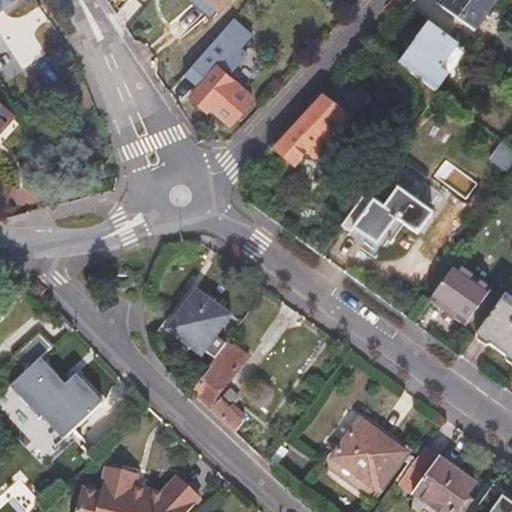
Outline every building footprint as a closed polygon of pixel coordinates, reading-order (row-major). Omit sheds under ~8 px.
[(192,0),(210,17),(219,9),(208,0),(192,0)] [(208,0),(219,9),(226,0),(208,0)] [(476,29),(496,0),(451,0),(446,7),(476,29)] [(440,68),(458,43),(430,23),(400,65),(420,79),(436,91),(448,75),(440,68)] [(220,43),(207,58),(230,77),(242,61),(220,43)] [(209,107),(229,123),(252,96),(230,77),(207,58),(192,76),(200,85),(191,95),(208,109),(209,107)] [(344,75),(275,149),(277,151),(294,167),(309,152),(324,164),(347,140),(339,131),(367,97),(344,75)] [(0,131),(15,115),(0,102),(0,131)] [(494,157),(510,169),(511,165),(511,146),(505,142),(494,157)] [(294,167),(277,151),(269,160),(286,176),(294,167)] [(378,175),(365,194),(374,202),(355,228),(377,244),(385,235),(392,241),(405,223),(417,233),(431,215),(378,175)] [(456,266),(431,301),(465,325),(491,292),(456,266)] [(215,360),(225,345),(215,337),(230,316),(195,292),(168,331),(202,355),(204,352),(215,360)] [(247,315),(268,330),(282,310),(262,295),(247,315)] [(511,300),(505,296),(478,334),(480,341),(482,343),(484,345),(489,345),(493,344),(507,354),(507,360),(509,362),(511,364),(511,300)] [(43,361),(55,349),(43,335),(17,359),(18,360),(30,372),(43,361)] [(247,357),(228,341),(225,345),(215,360),(191,393),(207,408),(247,357)] [(30,372),(18,360),(10,367),(21,381),(30,372)] [(66,386),(43,361),(30,372),(21,381),(13,388),(41,419),(42,420),(50,412),(70,434),(103,404),(79,378),(68,387),(67,387),(66,386)] [(235,433),(246,418),(233,406),(240,398),(230,390),(211,412),(235,433)] [(54,447),(70,434),(50,412),(42,420),(41,419),(34,425),(54,447)] [(331,459),(377,493),(405,454),(359,421),(331,459)] [(454,511),(475,484),(426,448),(399,485),(413,495),(435,511),(454,511)] [(369,503),(377,493),(331,459),(323,470),(369,503)] [(107,493),(88,489),(82,511),(189,511),(202,498),(183,480),(169,496),(168,497),(167,497),(141,490),(143,479),(113,471),(107,493)] [(435,511),(413,495),(411,511),(435,511)]
